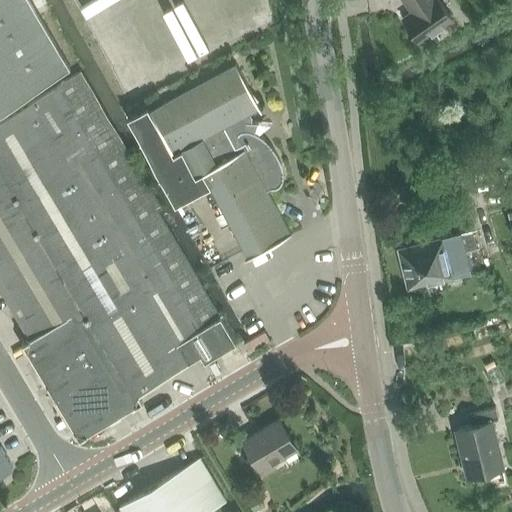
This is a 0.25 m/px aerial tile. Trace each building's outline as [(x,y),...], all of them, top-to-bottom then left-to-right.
[(0,0),(0,106),(68,65),(35,8),(42,4),(39,0),(30,0),(29,0),(0,0)] [(401,17),(418,42),(448,22),(432,0),(402,0),(410,11),(401,17)] [(148,104),(128,115),(176,204),(210,185),(248,255),(249,256),(291,233),(290,232),(266,188),(269,187),(271,187),(273,187),(274,187),(276,186),(278,185),(279,183),(280,182),(281,180),(282,177),(282,173),(282,169),(281,165),(278,157),(274,150),(268,143),(262,137),(257,133),(253,131),(256,122),(257,122),(257,121),(249,121),(251,115),(248,111),(258,106),(258,107),(259,106),(255,98),(257,97),(250,90),(235,61),(150,107),(148,104)] [(0,118),(0,286),(28,334),(21,339),(78,435),(141,397),(137,390),(199,353),(203,361),(235,342),(155,207),(159,205),(80,71),(0,118)] [(396,248),(406,288),(468,272),(458,232),(396,248)] [(454,428),(463,464),(467,463),(470,475),(501,467),(490,420),(498,418),(495,406),(469,413),(471,424),(454,428)] [(243,439),(263,473),(274,466),(272,462),(296,448),(279,418),(243,439)] [(0,471),(11,465),(0,445),(0,471)] [(181,467),(120,504),(125,511),(208,511),(227,500),(200,456),(182,468),(181,467)]
